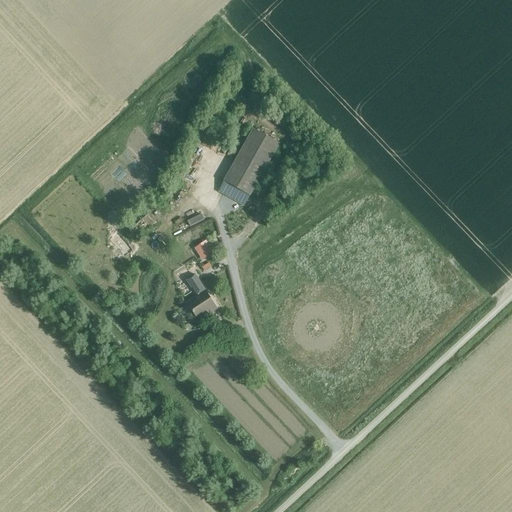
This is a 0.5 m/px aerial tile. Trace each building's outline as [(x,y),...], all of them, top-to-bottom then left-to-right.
[(245,203),(277,146),(253,133),(222,190),(245,203)] [(148,227),(152,223),(146,216),(129,231),(130,232),(127,235),(131,240),(135,237),(134,236),(146,225),(148,227)] [(206,241),(195,248),(203,260),(214,253),(206,241)] [(195,275),(186,282),(191,289),(193,289),(201,283),(195,275)] [(198,296),(187,304),(197,319),(209,311),(210,313),(217,308),(206,291),(201,283),(193,289),(198,296)]
